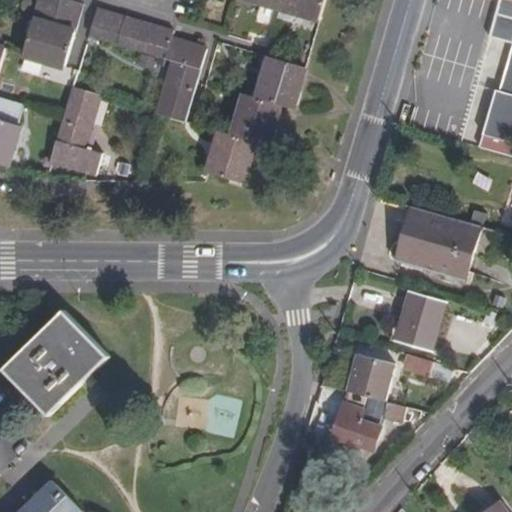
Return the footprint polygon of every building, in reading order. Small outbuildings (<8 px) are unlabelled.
[(84,3),(74,0),(37,0),(32,16),(37,18),(25,58),(64,70),(84,3)] [(244,0),(319,23),(325,0),(244,0)] [(511,156),(511,0),(502,0),(492,36),(511,42),(511,60),(503,91),(501,90),(484,148),(511,156)] [(168,27),(100,7),(90,37),(165,59),(166,57),(172,60),(157,112),(186,120),(209,45),(174,35),(175,30),(168,27)] [(217,130),(205,170),(248,183),(260,142),(273,145),(285,105),(298,108),(309,68),(267,55),(255,96),(243,93),(231,133),(217,130)] [(59,141),(53,163),(97,176),(104,154),(88,150),(104,97),(72,87),(56,140),(59,141)] [(24,127),(0,119),(0,163),(12,167),(24,127)] [(472,224),(415,207),(399,262),(468,283),(483,227),(472,224)] [(483,227),(485,228),(488,214),(476,211),(472,224),(483,227)] [(414,292),(399,339),(435,350),(448,303),(414,292)] [(67,312),(7,371),(53,416),(112,358),(67,312)] [(430,377),(435,361),(411,354),(406,370),(430,377)] [(362,355),(352,393),(387,401),(396,365),(362,355)] [(420,425),(423,411),(387,401),(352,393),(337,435),(352,440),(350,449),(357,451),(360,444),(376,450),(384,426),(365,419),(368,412),(372,413),(375,404),(389,408),(386,420),(420,425)] [(83,511),(53,480),(20,511),(83,511)]
